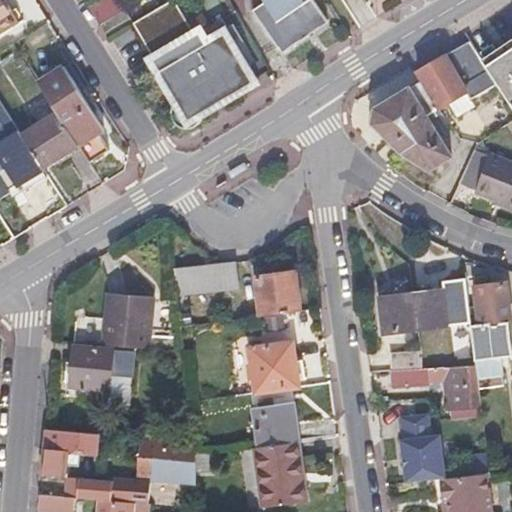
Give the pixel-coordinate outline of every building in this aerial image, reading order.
[(0,0),(0,36),(17,25),(9,12),(10,11),(2,0),(0,0)] [(312,0),(262,0),(265,3),(252,10),(279,50),(325,18),(312,0)] [(132,25),(178,101),(170,108),(170,121),(178,130),(191,131),(201,122),(201,118),(204,116),(230,100),(257,83),(220,22),(195,37),(172,1),(132,25)] [(511,107),(511,42),(496,53),(484,60),(482,62),(489,73),(499,88),(511,107)] [(470,44),(418,74),(423,83),(439,112),(467,95),(463,88),(489,73),(482,62),(470,44)] [(484,60),(496,53),(492,46),(480,54),(484,60)] [(63,70),(38,85),(47,99),(81,151),(90,165),(109,153),(98,136),(103,132),(63,70)] [(463,88),(467,95),(472,103),(499,88),(489,73),(463,88)] [(439,112),(423,83),(376,111),(373,125),(402,155),(429,173),(451,160),(427,119),(439,112)] [(511,119),(511,118),(496,93),(471,108),(487,134),(511,119)] [(39,127),(22,138),(45,174),(81,151),(47,99),(28,110),(39,127)] [(511,166),(489,159),(475,197),(511,210),(511,166)] [(238,289),(235,264),(175,271),(178,296),(238,289)] [(256,279),(261,319),(300,313),(294,274),(256,279)] [(511,323),(506,284),(475,288),(480,326),(511,323)] [(414,295),(418,329),(450,325),(446,290),(414,295)] [(386,334),(418,329),(414,295),(381,299),(386,334)] [(109,296),(105,347),(150,351),(155,299),(109,296)] [(255,380),(257,395),(300,389),(294,344),(250,351),(253,368),(250,368),(251,380),(255,380)] [(438,369),(476,366),(474,345),(458,347),(459,352),(421,357),(423,370),(438,369)] [(109,392),(113,352),(73,348),(69,388),(109,392)] [(390,353),(391,372),(423,370),(421,357),(421,352),(390,353)] [(451,410),(481,406),(476,366),(438,369),(423,370),(391,372),(392,387),(448,384),(451,410)] [(252,410),(256,436),(298,430),(295,404),(252,410)] [(427,414),(399,417),(402,439),(400,440),(406,484),(439,480),(445,479),(439,435),(430,436),(427,414)] [(298,430),(256,436),(258,449),(298,443),(300,443),(298,430)] [(98,436),(46,432),(44,452),(55,453),(54,466),(79,468),(80,455),(84,455),(96,456),(98,436)] [(196,478),(195,455),(172,453),(173,443),(156,441),(155,448),(153,473),(196,478)] [(195,455),(195,445),(173,443),(172,453),(195,455)] [(258,449),(255,449),(264,509),(307,503),(298,443),(258,449)] [(489,511),(485,474),(445,479),(439,480),(442,502),(446,502),(447,511),(489,511)] [(227,479),(196,481),(197,495),(197,503),(228,502),(227,479)] [(116,511),(148,511),(149,506),(118,503),(116,511)]
